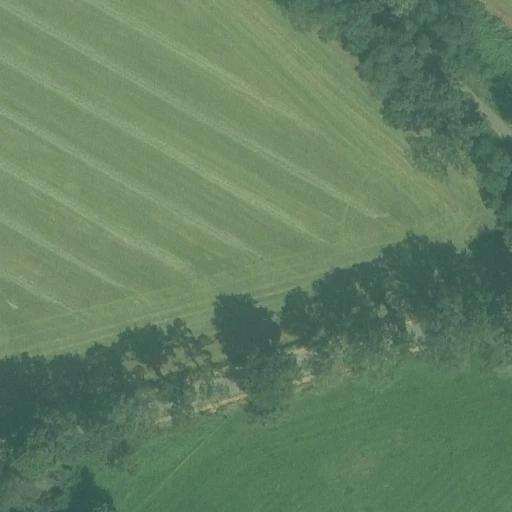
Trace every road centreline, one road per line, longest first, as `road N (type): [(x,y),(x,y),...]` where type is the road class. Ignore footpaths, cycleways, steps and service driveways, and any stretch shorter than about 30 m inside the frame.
road 1 (unclassified): [(0,453),(511,306)]
road 2 (unclassified): [(511,137),(366,0)]
